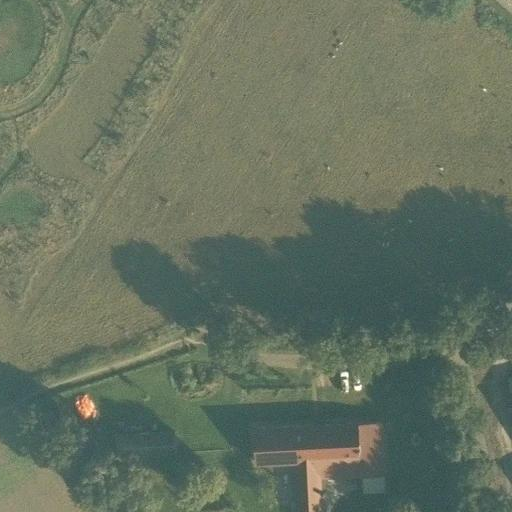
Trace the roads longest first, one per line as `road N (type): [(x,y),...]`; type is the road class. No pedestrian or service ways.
road 1 (unclassified): [(451,332),(341,360),(224,357)]
road 2 (unclassified): [(451,332),(481,441),(489,511)]
